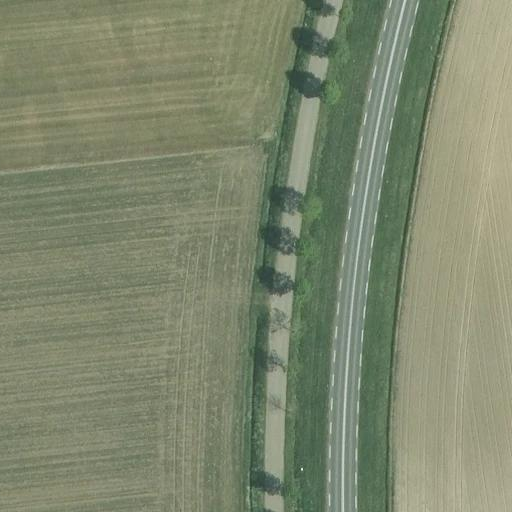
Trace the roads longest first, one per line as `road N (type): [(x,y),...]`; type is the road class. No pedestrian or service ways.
road 1 (primary): [(341,511),(342,401),(360,213),(406,0)]
road 2 (unclassified): [(272,511),(282,293),(314,76),(335,0)]
